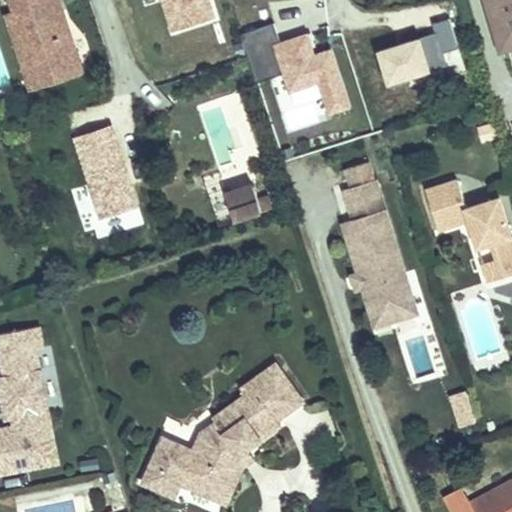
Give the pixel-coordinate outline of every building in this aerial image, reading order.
[(11,0),(15,11),(25,42),(17,44),(32,88),(82,72),(65,20),(57,22),(55,14),(63,12),(59,0),(11,0)] [(214,17),(208,0),(163,0),(173,31),(214,17)] [(511,0),(487,0),(502,49),(511,46),(511,0)] [(7,14),(17,44),(25,42),(15,11),(7,14)] [(63,12),(55,14),(57,22),(65,20),(63,12)] [(242,33),(255,83),(277,77),(281,96),(311,88),(318,118),(349,110),(332,47),(313,52),(308,33),(277,41),(273,25),(242,33)] [(493,124),(480,128),(484,141),(497,137),(493,124)] [(369,162),(347,169),(353,187),(345,189),(355,219),(344,222),(359,273),(360,274),(365,273),(368,284),(363,286),(364,287),(370,308),(390,302),(393,311),(415,304),(377,179),(375,180),(369,162)] [(504,277),(511,274),(511,235),(500,198),(467,208),(458,180),(426,190),(439,230),(470,220),(478,247),(493,242),(504,277)] [(254,184),(227,193),(236,220),(273,208),(270,196),(259,200),(254,184)] [(484,263),(490,282),(504,277),(498,258),(484,263)] [(359,273),(353,275),(357,289),(364,287),(363,286),(368,284),(365,273),(360,274),(359,273)] [(390,302),(370,308),(376,326),(418,313),(415,304),(393,311),(390,302)] [(40,326),(0,333),(0,352),(5,377),(0,377),(0,387),(6,419),(12,417),(14,426),(0,428),(0,473),(59,463),(37,348),(44,347),(40,326)] [(164,438),(144,482),(174,496),(181,482),(184,475),(223,493),(240,453),(281,424),(278,419),(303,401),(276,365),(242,389),(246,395),(214,418),(217,422),(202,432),(194,451),(164,438)] [(223,493),(184,475),(181,482),(226,502),(243,466),(254,458),(248,448),(240,453),(223,493)] [(90,511),(97,511),(108,508),(100,486),(84,492),(90,511)] [(499,511),(511,511),(511,492),(494,502),(499,511)]
